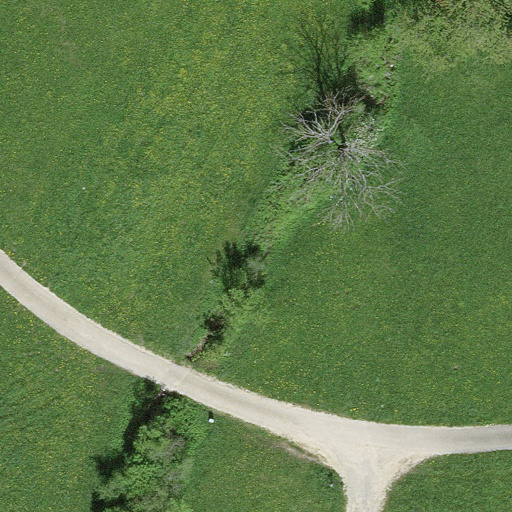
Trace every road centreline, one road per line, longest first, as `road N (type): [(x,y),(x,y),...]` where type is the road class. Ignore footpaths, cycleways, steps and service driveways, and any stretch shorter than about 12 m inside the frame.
road 1 (track): [(0,265),(80,328),(223,397),(363,438)]
road 2 (track): [(363,438),(511,429)]
